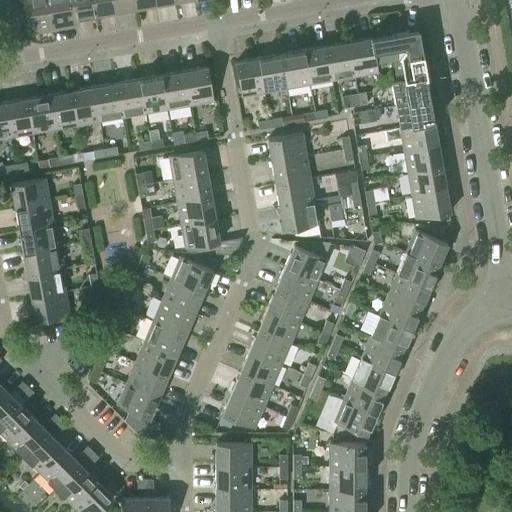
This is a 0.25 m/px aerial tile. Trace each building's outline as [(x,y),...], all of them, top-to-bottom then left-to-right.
[(52,28),(47,0),(22,0),(28,32),(52,28)] [(47,0),(52,28),(77,23),(75,16),(71,0),(47,0)] [(71,0),(75,16),(95,13),(92,0),(71,0)] [(113,0),(92,0),(95,13),(115,9),(113,0)] [(133,0),(113,0),(115,9),(135,6),(133,0)] [(396,54),(398,56),(413,34),(418,27),(391,32),(391,33),(382,34),(382,33),(381,34),(371,36),(371,35),(370,35),(374,58),(375,58),(396,54)] [(396,79),(404,78),(404,79),(426,74),(425,74),(424,65),(424,64),(423,64),(422,55),(423,54),(418,27),(413,34),(398,56),(393,62),(396,79)] [(377,70),(375,58),(374,58),(370,35),(370,36),(363,38),(363,37),(348,39),(354,74),(377,70)] [(331,78),(354,74),(348,39),(333,42),(333,43),(325,44),(331,78)] [(309,82),(331,78),(325,44),(318,46),(318,45),(303,47),(309,82)] [(287,86),(309,82),(303,47),(288,50),(288,51),(280,52),(287,86)] [(264,90),(287,86),(280,52),(273,53),(258,55),(264,90)] [(241,94),(264,90),(258,55),(243,58),(243,59),(235,60),(241,94)] [(198,66),(183,68),(190,103),(213,99),(207,65),(198,67),(198,66)] [(169,72),(161,73),(167,107),(190,103),(183,68),(169,71),(169,72)] [(153,74),(138,76),(145,111),(167,107),(161,73),(154,74),(153,74)] [(391,80),(395,104),(430,97),(428,83),(427,83),(426,76),(426,75),(426,74),(404,79),(404,78),(396,79),(391,80)] [(124,80),(116,81),(122,115),(145,111),(138,76),(124,79),(124,80)] [(108,82),(93,84),(99,119),(122,115),(116,81),(108,83),(108,82)] [(78,88),(71,89),(77,123),(99,119),(93,84),(78,87),(78,88)] [(63,90),(48,92),(54,127),(77,123),(71,89),(63,90)] [(365,90),(357,92),(359,104),(367,102),(365,90)] [(33,96),(26,97),(32,131),(54,127),(48,92),(33,95),(33,96)] [(357,92),(349,93),(351,105),(359,104),(357,92)] [(351,105),(349,93),(341,95),(343,106),(351,105)] [(18,98),(3,100),(9,135),(32,131),(26,97),(18,98)] [(395,104),(399,126),(433,120),(432,113),(433,112),(430,97),(395,104)] [(0,136),(9,135),(3,100),(0,100),(0,136)] [(374,107),(366,109),(368,121),(376,119),(374,107)] [(326,108),(314,110),(315,118),(327,116),(326,108)] [(366,109),(358,110),(360,122),(368,121),(366,109)] [(315,118),(314,110),(302,112),(303,120),(315,118)] [(360,122),(358,110),(350,111),(352,123),(360,122)] [(281,116),(269,118),(270,126),(282,124),(281,116)] [(270,126),(269,118),(257,120),(258,128),(270,126)] [(399,126),(403,148),(438,142),(436,127),(435,128),(433,120),(399,126)] [(206,129),(195,131),(196,139),(208,137),(206,129)] [(196,139),(195,131),(183,133),(184,141),(196,139)] [(268,145),(271,160),(306,154),(302,131),(267,137),(269,145),(268,145)] [(341,136),(343,148),(351,146),(348,135),(341,136)] [(161,137),(150,139),(151,147),(163,145),(161,137)] [(151,147),(150,139),(138,141),(139,149),(151,147)] [(403,148),(407,171),(441,165),(440,157),(441,157),(438,142),(403,148)] [(356,145),(358,156),(366,155),(364,143),(356,145)] [(116,145),(104,147),(106,155),(118,153),(116,145)] [(343,148),(320,152),(322,161),(334,160),(338,161),(342,160),(344,171),(347,171),(355,169),(353,158),(351,146),(343,148)] [(106,155),(104,147),(82,151),(83,159),(106,155)] [(202,148),(168,154),(172,178),(207,172),(205,157),(204,157),(202,148)] [(82,151),(59,155),(61,163),(83,159),(82,151)] [(274,175),(275,183),(310,177),(306,154),(271,160),(273,175),(274,175)] [(61,163),(59,155),(48,157),(49,165),(61,163)] [(366,155),(358,156),(360,168),(368,167),(366,155)] [(26,161),(15,163),(16,171),(28,169),(26,161)] [(16,171),(15,163),(3,165),(4,173),(16,171)] [(407,171),(411,193),(446,187),(443,172),(443,173),(441,165),(407,171)] [(137,184),(145,183),(153,181),(150,169),(135,172),(137,184)] [(344,171),(333,173),(336,184),(349,182),(351,193),(358,191),(356,179),(355,169),(347,171),(344,171)] [(207,172),(172,178),(176,200),(211,194),(209,187),(210,186),(207,172)] [(11,191),(14,205),(49,199),(45,176),(10,182),(12,191),(11,191)] [(276,190),(278,205),(314,199),(310,177),(275,183),(277,190),(276,190)] [(72,183),(75,195),(82,193),(80,182),(72,183)] [(145,183),(137,184),(139,196),(147,194),(145,183)] [(372,188),(364,189),(366,201),(374,200),(386,198),(384,186),(372,188)] [(446,187),(411,193),(415,217),(449,211),(448,202),(449,202),(446,187)] [(358,191),(351,193),(353,204),(360,203),(358,191)] [(82,193),(75,195),(77,207),(85,205),(82,193)] [(211,194),(176,200),(180,223),(215,216),(213,201),(212,202),(211,194)] [(17,220),(19,228),(53,222),(49,199),(14,205),(16,220),(17,220)] [(314,199),(278,205),(281,220),(282,220),(283,229),(293,227),(294,233),(320,235),(318,223),(314,199)] [(374,200),(366,201),(368,213),(376,212),(374,200)] [(339,203),(327,205),(330,220),(342,218),(339,203)] [(143,217),(145,229),(153,228),(151,216),(143,217)] [(215,216),(180,223),(182,233),(185,246),(219,240),(217,231),(218,231),(215,216)] [(19,236),(22,250),(57,244),(53,222),(19,228),(20,235),(19,236)] [(80,228),(82,240),(90,238),(88,226),(80,228)] [(153,228),(145,229),(147,241),(155,239),(153,228)] [(415,228),(405,250),(437,264),(440,257),(441,257),(447,243),(447,242),(415,228)] [(371,230),(373,242),(381,241),(379,229),(371,230)] [(90,238),(82,240),(85,252),(92,250),(90,238)] [(290,251),(283,266),(316,279),(326,256),(294,243),(290,251)] [(25,265),(27,273),(61,267),(57,244),(22,250),(24,265),(25,265)] [(371,248),(367,259),(374,262),(379,251),(371,248)] [(405,250),(396,271),(429,285),(435,271),(434,271),(437,264),(405,250)] [(137,262),(145,265),(149,254),(142,251),(137,262)] [(180,254),(170,276),(202,290),(205,283),(206,283),(212,269),(212,268),(180,254)] [(374,262),(367,259),(362,270),(369,273),(374,262)] [(278,279),(276,286),(307,300),(316,279),(283,266),(278,278),(278,279)] [(27,280),(30,295),(65,289),(61,267),(27,273),(28,280),(27,280)] [(88,273),(90,285),(98,283),(96,271),(88,273)] [(396,271),(388,292),(420,306),(423,299),(429,285),(396,271)] [(133,272),(128,283),(136,286),(141,275),(133,272)] [(170,276),(161,297),(194,311),(200,297),(199,297),(202,290),(170,276)] [(343,277),(339,288),(346,291),(351,280),(343,277)] [(98,283),(90,285),(93,296),(100,295),(98,283)] [(136,286),(128,283),(124,294),(131,297),(136,286)] [(272,293),(265,308),(299,321),(307,300),(276,286),(272,293)] [(346,291),(339,288),(334,299),(341,302),(346,291)] [(65,289),(30,295),(32,310),(33,310),(35,319),(69,313),(65,289)] [(353,290),(349,301),(356,304),(361,293),(353,290)] [(388,292),(379,313),(411,327),(417,313),(420,306),(388,292)] [(161,297),(153,318),(185,332),(188,325),(194,311),(161,297)] [(356,304),(349,301),(344,312),(351,315),(356,304)] [(261,321),(258,328),(290,341),(299,321),(265,308),(260,320),(261,321)] [(379,313),(370,335),(402,348),(405,341),(411,327),(379,313)] [(115,314),(111,325),(118,328),(123,317),(115,314)] [(153,318),(144,339),(176,353),(182,339),(185,332),(153,318)] [(326,319),(321,330),(328,333),(333,322),(326,319)] [(118,328),(111,325),(106,336),(113,339),(118,328)] [(254,335),(247,350),(281,362),(290,341),(258,328),(255,335),(254,335)] [(328,333),(321,330),(316,341),(324,344),(328,333)] [(335,332),(331,343),(338,346),(343,335),(335,332)] [(370,335),(361,356),(393,370),(399,356),(399,355),(402,348),(370,335)] [(144,339),(135,360),(167,374),(170,367),(176,353),(144,339)] [(338,346),(331,343),(326,354),(333,358),(338,346)] [(243,363),(240,370),(272,383),(281,362),(247,350),(242,363),(243,363)] [(98,356),(93,367),(100,370),(105,359),(98,356)] [(361,356),(352,377),(384,390),(387,383),(387,384),(393,370),(361,356)] [(135,360),(126,381),(159,395),(164,381),(167,374),(135,360)] [(308,361),(303,372),(311,375),(315,364),(308,361)] [(100,370),(93,367),(88,378),(95,381),(100,370)] [(236,377),(230,392),(263,404),(272,383),(240,370),(237,377),(236,377)] [(311,375),(303,372),(299,383),(306,386),(311,375)] [(318,374),(313,385),(320,388),(325,377),(318,374)] [(352,377),(343,398),(376,412),(381,398),(384,390),(352,377)] [(13,388),(19,393),(28,385),(22,379),(13,388)] [(159,395),(126,381),(116,403),(148,417),(152,409),(153,409),(159,395)] [(0,382),(0,412),(15,398),(0,382)] [(28,385),(19,393),(25,399),(33,391),(28,385)] [(320,388),(313,385),(308,396),(316,399),(320,388)] [(263,404),(230,392),(224,404),(225,405),(222,413),(254,426),(263,404)] [(15,398),(0,412),(0,432),(6,438),(31,414),(15,398)] [(376,412),(343,398),(333,420),(365,433),(369,425),(370,426),(376,412)] [(290,403),(285,414),(293,417),(298,406),(290,403)] [(46,420),(52,426),(60,417),(54,412),(46,420)] [(31,414),(6,438),(15,447),(14,447),(22,455),(47,430),(31,414)] [(293,417),(285,414),(281,425),(288,428),(293,417)] [(60,417),(52,426),(57,432),(66,423),(60,417)] [(47,430),(22,455),(30,464),(31,463),(39,471),(64,447),(47,430)] [(214,450),(214,465),(250,465),(250,441),(215,441),(215,450),(214,450)] [(329,442),(329,465),(365,466),(365,450),(364,450),(364,442),(329,442)] [(78,453),(84,458),(92,450),(87,444),(78,453)] [(64,447),(39,471),(47,479),(46,480),(54,488),(80,463),(64,447)] [(92,450),(84,458),(90,464),(98,455),(92,450)] [(278,453),(278,465),(286,465),(286,453),(278,453)] [(293,453),(293,465),(301,465),(301,453),(293,453)] [(80,463),(54,488),(63,496),(63,495),(71,503),(96,479),(80,463)] [(215,480),(215,488),(250,488),(250,465),(214,465),(214,480),(215,480)] [(286,465),(278,465),(278,477),(286,477),(286,465)] [(329,465),(329,488),(364,488),(364,481),(365,481),(365,466),(329,465)] [(107,482),(113,487),(122,479),(116,473),(107,482)] [(153,478),(145,478),(145,490),(153,490),(153,478)] [(96,479),(71,503),(79,511),(109,511),(100,508),(113,496),(96,479)] [(214,495),(214,511),(250,511),(250,488),(215,488),(215,495),(214,495)] [(329,488),(329,511),(365,511),(365,496),(364,496),(364,488),(329,488)] [(145,511),(145,496),(121,496),(121,511),(145,511)] [(169,511),(169,496),(145,496),(145,511),(169,511)] [(278,499),(278,511),(286,511),(286,499),(278,499)]
